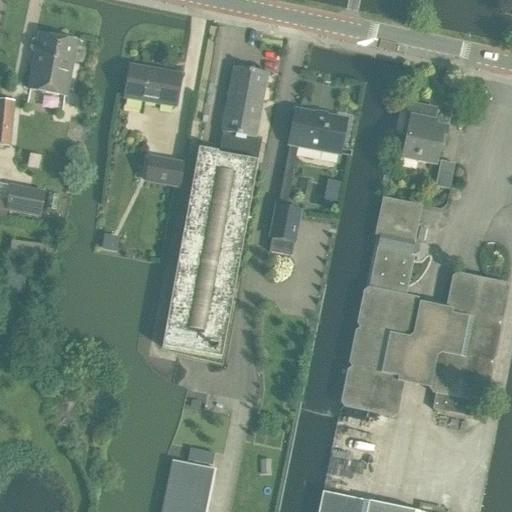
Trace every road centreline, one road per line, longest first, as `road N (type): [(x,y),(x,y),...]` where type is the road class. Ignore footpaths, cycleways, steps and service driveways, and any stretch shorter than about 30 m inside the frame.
road 1 (unknown): [(480,458),(447,464),(408,451),(396,427),(459,222),(495,191)]
road 2 (tertiary): [(511,64),(217,0)]
road 3 (unknown): [(511,318),(480,458)]
